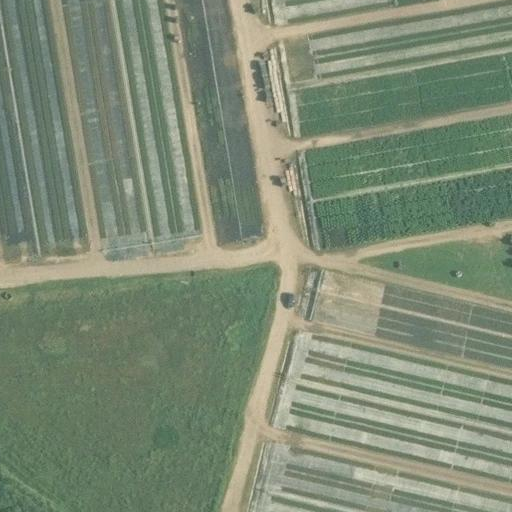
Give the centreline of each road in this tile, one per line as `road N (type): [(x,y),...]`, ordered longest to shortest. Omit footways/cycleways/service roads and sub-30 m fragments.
road 1 (track): [(244,0),(289,255),(288,289),(216,511)]
road 2 (track): [(0,302),(288,289)]
